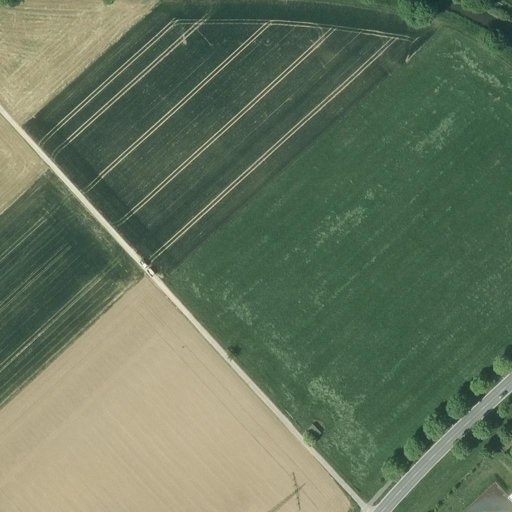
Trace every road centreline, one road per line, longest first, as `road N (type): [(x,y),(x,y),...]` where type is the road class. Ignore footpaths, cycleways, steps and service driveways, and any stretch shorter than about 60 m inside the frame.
road 1 (track): [(0,109),(368,511)]
road 2 (secondary): [(511,382),(380,511)]
